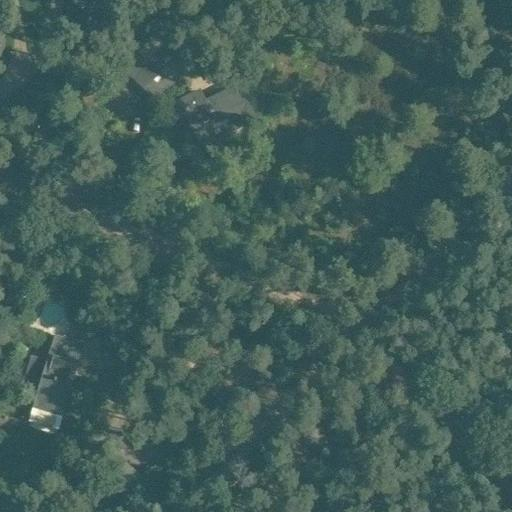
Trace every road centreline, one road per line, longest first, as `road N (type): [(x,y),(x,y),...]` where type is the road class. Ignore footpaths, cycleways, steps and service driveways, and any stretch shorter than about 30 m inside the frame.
road 1 (residential): [(367,337),(0,189)]
road 2 (residential): [(188,511),(367,337)]
road 3 (unknown): [(62,214),(144,0)]
road 4 (residential): [(367,337),(511,189)]
road 5 (residential): [(511,478),(367,337)]
